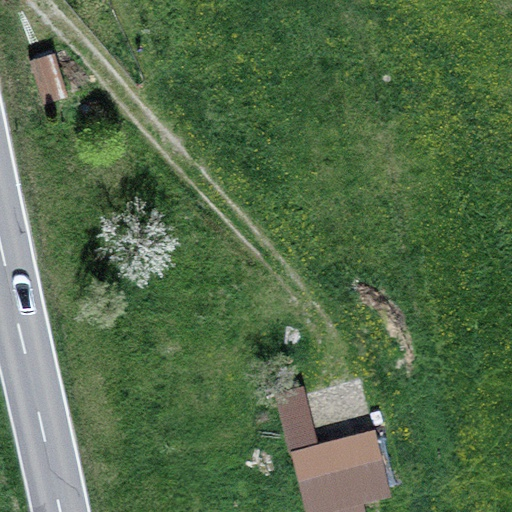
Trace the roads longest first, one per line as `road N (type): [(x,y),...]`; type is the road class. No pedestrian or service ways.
road 1 (track): [(373,407),(285,281),(44,0)]
road 2 (secondary): [(0,234),(62,511)]
